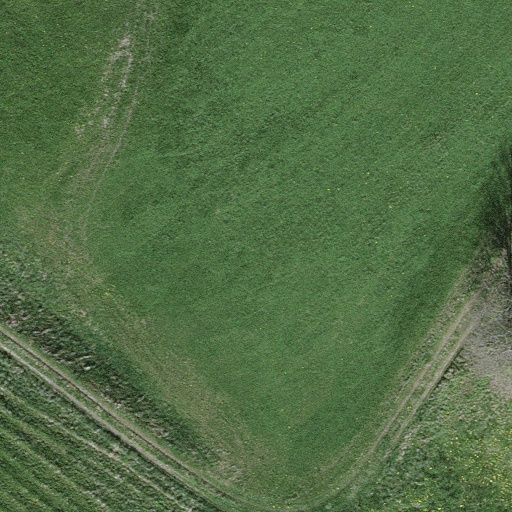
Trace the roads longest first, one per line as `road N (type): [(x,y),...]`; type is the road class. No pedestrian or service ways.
road 1 (track): [(511,231),(366,465),(313,511)]
road 2 (track): [(217,511),(0,351)]
